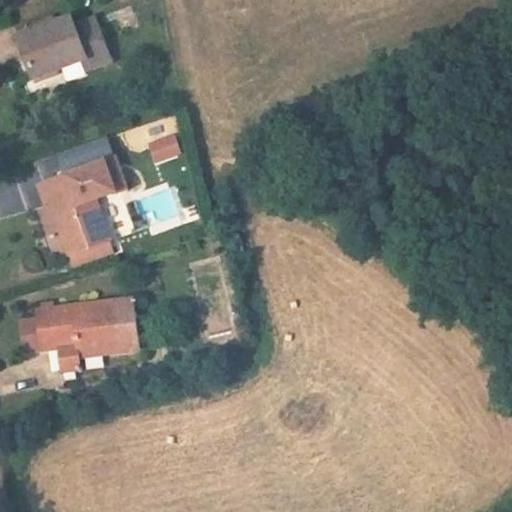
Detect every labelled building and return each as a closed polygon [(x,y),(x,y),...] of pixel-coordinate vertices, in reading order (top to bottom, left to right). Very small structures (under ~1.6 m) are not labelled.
[(103,17),(98,1),(72,9),(78,25),(103,17)] [(103,17),(78,25),(72,9),(71,5),(19,25),(35,69),(87,49),(90,59),(114,50),(103,17)] [(149,142),(155,162),(182,154),(176,134),(149,142)] [(86,158),(45,173),(69,244),(111,230),(97,189),(128,178),(117,148),(86,158)] [(37,307),(43,343),(60,340),(64,366),(80,363),(78,350),(138,340),(130,292),(37,307)]
